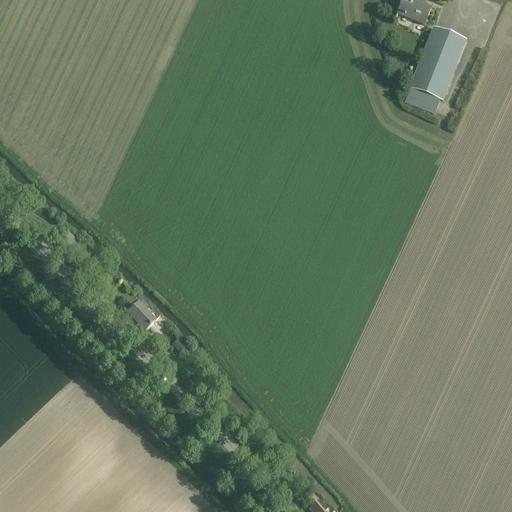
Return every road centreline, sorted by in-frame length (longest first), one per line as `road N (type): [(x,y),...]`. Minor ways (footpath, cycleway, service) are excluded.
road 1 (tertiary): [(292,511),(0,208)]
road 2 (track): [(0,249),(257,511)]
